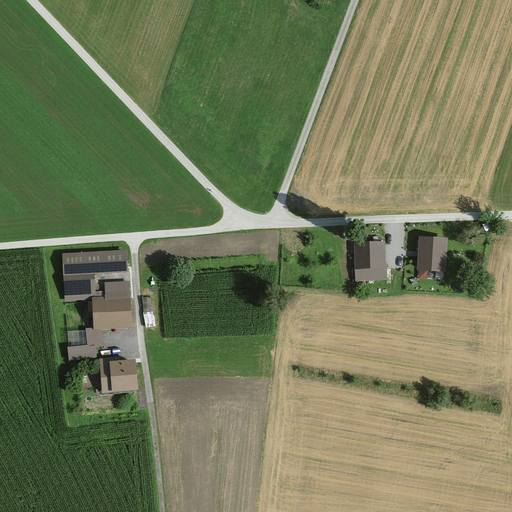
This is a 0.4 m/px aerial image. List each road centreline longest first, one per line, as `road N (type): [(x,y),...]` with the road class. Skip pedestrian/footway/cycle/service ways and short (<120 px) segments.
road 1 (unclassified): [(511,215),(278,224),(244,217),(31,0)]
road 2 (track): [(163,511),(132,236)]
road 3 (track): [(278,224),(356,0)]
